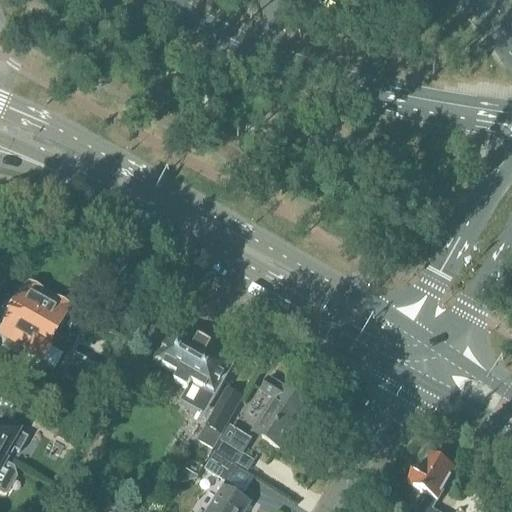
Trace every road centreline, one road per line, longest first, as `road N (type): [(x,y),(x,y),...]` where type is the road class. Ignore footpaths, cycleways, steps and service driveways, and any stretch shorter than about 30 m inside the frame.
road 1 (primary): [(410,329),(93,147),(0,103)]
road 2 (primary): [(31,162),(395,365)]
road 3 (tertiary): [(164,0),(275,60),(511,114)]
road 4 (tertiary): [(511,159),(427,289),(410,329)]
road 5 (tertiary): [(444,350),(511,237)]
